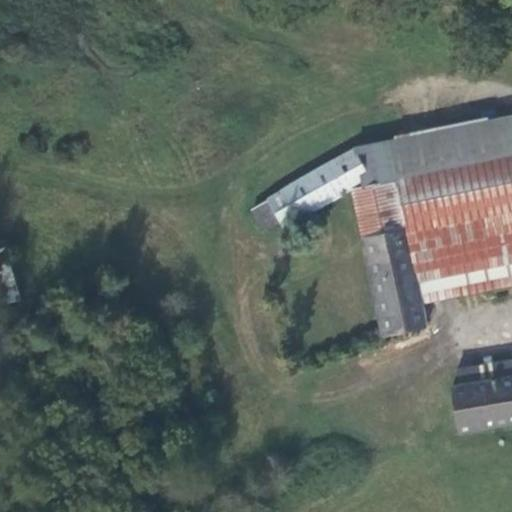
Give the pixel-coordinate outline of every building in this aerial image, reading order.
[(357,182),(367,234),(407,227),(421,300),(511,282),(511,115),(354,144),(370,175),(357,182)] [(370,175),(354,144),(270,197),(287,224),(357,182),(370,175)] [(407,227),(367,234),(385,332),(425,325),(421,300),(407,227)] [(0,304),(18,299),(3,248),(0,248),(0,304)] [(511,360),(455,370),(458,385),(511,376),(511,360)] [(459,432),(511,422),(511,376),(458,385),(451,387),(459,432)]
